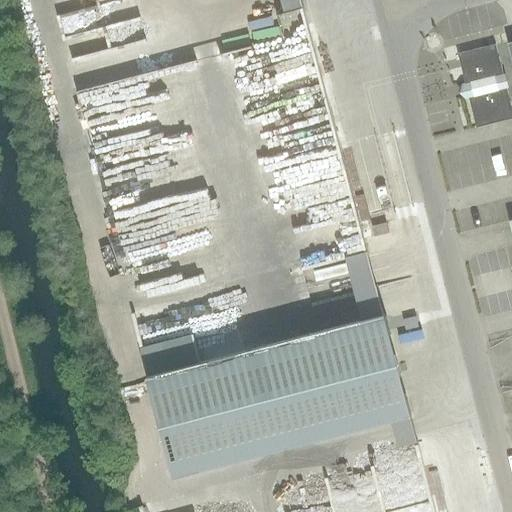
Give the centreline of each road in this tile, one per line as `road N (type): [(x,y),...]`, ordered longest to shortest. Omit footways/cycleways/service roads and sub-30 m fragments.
road 1 (unclassified): [(511,510),(386,25)]
road 2 (unclassified): [(51,511),(0,301)]
